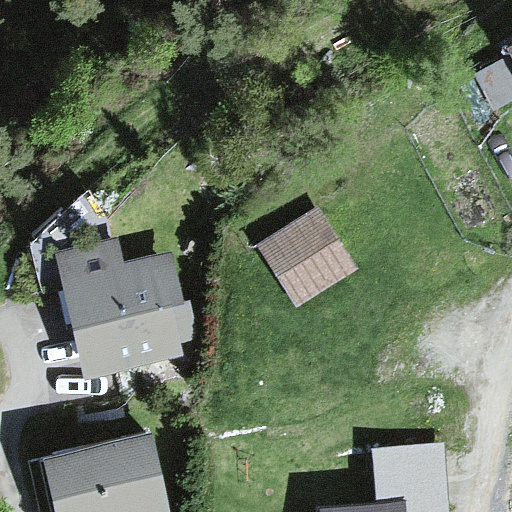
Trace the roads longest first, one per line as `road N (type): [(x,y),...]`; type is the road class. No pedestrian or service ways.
road 1 (residential): [(20,511),(10,453),(25,336)]
road 2 (residential): [(511,372),(477,511)]
